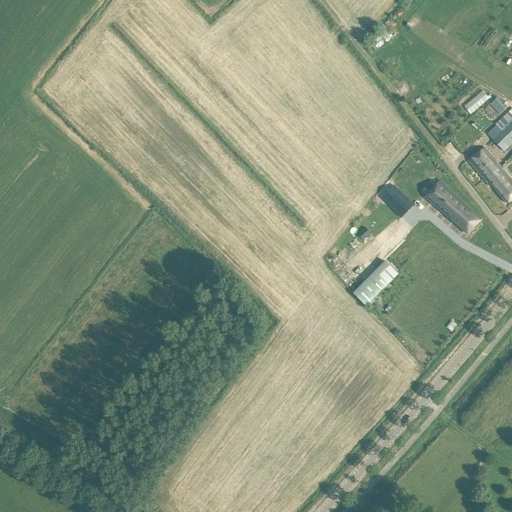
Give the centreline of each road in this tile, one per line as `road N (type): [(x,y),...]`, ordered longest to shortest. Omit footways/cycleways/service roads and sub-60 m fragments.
road 1 (tertiary): [(319,511),(419,397)]
road 2 (tertiary): [(419,397),(511,291)]
